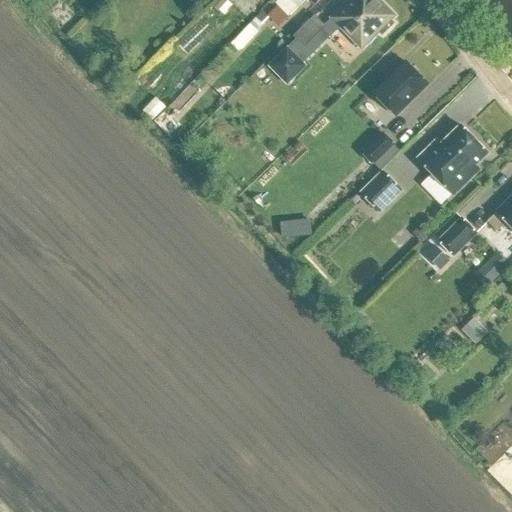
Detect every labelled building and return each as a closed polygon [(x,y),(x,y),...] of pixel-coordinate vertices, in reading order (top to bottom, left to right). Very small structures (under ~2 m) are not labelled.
[(224,14),(233,5),(228,0),(221,0),(216,6),(224,14)] [(291,0),(279,0),(275,4),(281,10),(291,0)] [(310,0),(315,5),(320,0),(291,0),(281,10),(289,18),(306,0),(310,0)] [(350,0),(331,19),(361,49),(378,32),(382,36),(394,24),(390,20),(394,16),(377,0),(350,0)] [(236,41),(245,49),(267,25),(258,16),(236,41)] [(294,37),(305,48),(326,27),(315,16),(294,37)] [(428,85),(406,63),(374,95),(396,117),(428,85)] [(152,122),(166,108),(156,98),(142,112),(152,122)] [(170,136),(182,123),(173,115),(161,127),(170,136)] [(468,173),(488,154),(461,126),(442,146),(437,141),(419,160),(453,195),(472,177),(468,173)] [(395,146),(383,134),(363,154),(374,165),(395,146)] [(404,191),(383,171),(360,193),(380,214),(404,191)] [(511,227),(511,198),(488,222),(497,232),(507,222),(511,227)] [(478,234),(462,217),(438,241),(440,244),(425,258),(437,270),(451,256),(454,258),(478,234)] [(311,235),(310,223),(301,224),(302,236),(311,235)] [(421,243),(428,237),(419,228),(412,234),(421,243)] [(495,279),(504,270),(495,260),(486,270),(495,279)] [(502,296),(508,289),(502,284),(496,290),(502,296)] [(489,333),(475,318),(462,331),(476,345),(489,333)] [(451,363),(472,346),(457,327),(435,344),(451,363)]
